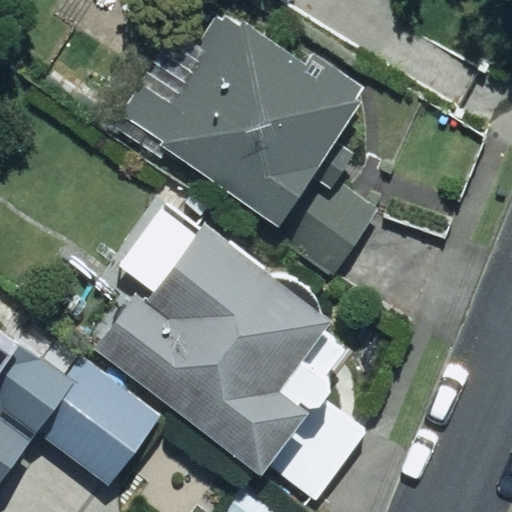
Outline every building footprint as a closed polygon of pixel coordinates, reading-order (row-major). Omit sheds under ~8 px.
[(125,117),(343,265),(381,210),(318,167),(372,88),(310,46),(303,56),(222,1),(167,82),(160,77),(125,117)] [(157,297),(143,287),(100,340),(319,503),(376,427),(330,392),(342,376),(331,367),(351,341),(323,320),(330,311),(212,223),(157,297)] [(82,373),(0,307),(0,488),(1,489),(40,439),(103,488),(164,410),(96,356),(82,373)] [(29,470),(2,502),(13,511),(60,511),(68,503),(29,470)] [(302,511),(249,475),(223,511),(302,511)]
